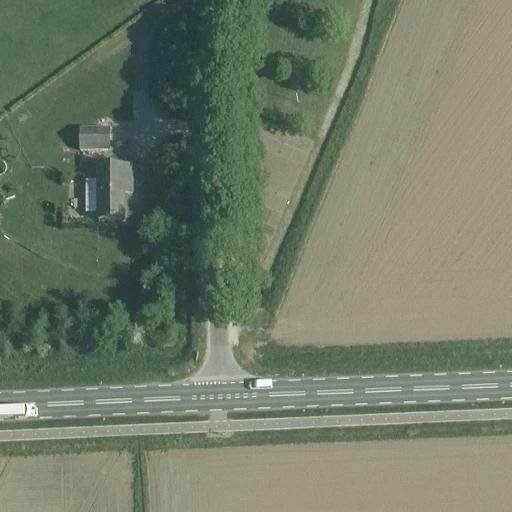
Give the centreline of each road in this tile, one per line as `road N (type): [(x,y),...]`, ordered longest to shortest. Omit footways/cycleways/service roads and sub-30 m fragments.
road 1 (unclassified): [(216,400),(218,0)]
road 2 (primary): [(216,400),(511,388)]
road 3 (primary): [(0,409),(216,400)]
